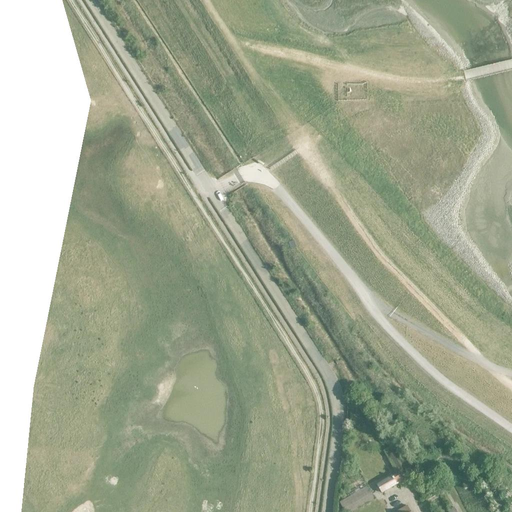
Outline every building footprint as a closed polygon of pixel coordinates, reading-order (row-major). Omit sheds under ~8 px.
[(384,451),(397,474),(403,470),(390,447),(384,451)] [(397,474),(375,487),(378,492),(380,491),(381,493),(396,485),(397,486),(403,483),(408,479),(403,470),(397,474)] [(346,489),(351,497),(368,487),(363,479),(346,489)] [(351,497),(340,503),(343,509),(372,493),(368,487),(351,497)] [(372,493),(343,509),(345,511),(352,511),(375,499),(372,493)]
